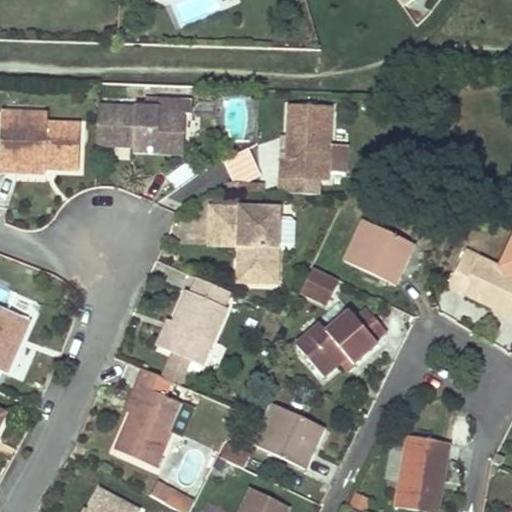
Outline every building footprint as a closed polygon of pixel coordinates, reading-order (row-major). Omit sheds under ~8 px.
[(161,112),(101,109),(100,149),(135,150),(135,158),(169,159),(170,136),(182,137),(182,119),(196,120),(197,106),(161,104),(161,112)] [(335,111),(292,110),(292,140),(291,165),(284,164),(285,183),(334,184),(335,111)] [(47,173),(83,176),(83,131),(49,130),(29,130),(29,118),(5,118),(3,178),(47,179),(47,173)] [(29,130),(49,130),(49,118),(29,118),(29,130)] [(170,136),(169,159),(180,159),(182,137),(170,136)] [(223,160),(233,186),(260,176),(250,150),(223,160)] [(175,191),(195,177),(187,164),(167,177),(175,191)] [(255,187),(236,187),(235,197),(255,197),(255,187)] [(269,188),(255,187),(255,197),(269,197),(269,188)] [(284,211),(213,209),(213,234),(243,235),(242,250),(251,250),(252,286),(282,287),(283,251),(284,221),(284,211)] [(297,222),(284,221),(283,251),(297,252),(301,248),(301,226),(297,222)] [(413,248),(363,224),(341,264),(393,291),(413,248)] [(243,235),(213,234),(212,249),(242,250),(243,235)] [(493,268),(507,274),(511,264),(511,239),(509,238),(493,268)] [(251,250),(242,250),(243,286),(252,286),(251,250)] [(511,277),(507,274),(493,268),(466,252),(448,288),(489,310),(493,302),(511,311),(511,277)] [(336,285),(310,272),(303,288),(328,301),(336,285)] [(171,358),(165,372),(182,380),(188,367),(205,375),(231,317),(227,316),(235,298),(197,281),(190,298),(186,296),(160,353),(171,358)] [(328,301),(303,288),(298,297),(324,310),(328,301)] [(511,311),(493,302),(489,310),(509,320),(511,315),(511,311)] [(30,323),(0,309),(0,374),(2,372),(6,374),(30,323)] [(321,328),(296,347),(323,383),(348,364),(352,370),(378,350),(372,343),(385,333),(368,310),(355,320),(351,315),(326,334),(321,328)] [(182,380),(165,372),(162,379),(176,385),(179,387),(182,380)] [(176,385),(162,379),(147,373),(128,414),(134,418),(116,455),(157,473),(171,439),(185,407),(169,401),(176,385)] [(323,432),(273,405),(252,446),(302,472),(323,432)] [(182,444),(195,412),(185,407),(171,439),(182,444)] [(0,440),(9,423),(0,418),(0,440)] [(448,444),(403,437),(393,508),(415,511),(437,511),(446,459),(448,444)] [(244,455),(225,446),(220,457),(239,466),(244,455)] [(161,504),(174,511),(190,511),(194,504),(168,490),(161,504)] [(282,511),(284,509),(246,490),(235,511),(282,511)] [(369,501),(355,493),(350,502),(364,510),(369,501)] [(129,511),(103,497),(94,511),(129,511)]
